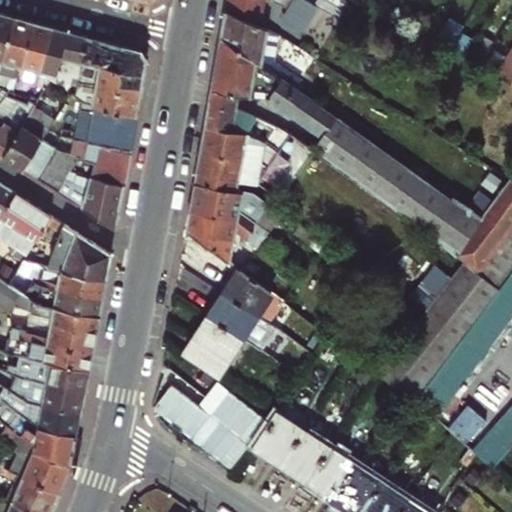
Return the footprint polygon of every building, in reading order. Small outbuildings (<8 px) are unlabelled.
[(226,0),(224,9),(260,27),(264,0),(271,0),(283,7),(287,0),(226,0)] [(260,65),(267,30),(260,27),(224,9),(219,37),(260,65)] [(0,64),(1,60),(13,16),(0,12),(0,64)] [(32,22),(13,16),(1,60),(21,65),(32,22)] [(45,88),(50,81),(50,73),(40,70),(52,27),(32,22),(21,65),(14,93),(16,94),(20,96),(24,82),(45,88)] [(50,73),(50,81),(54,83),(67,92),(70,87),(77,88),(77,84),(79,64),(142,75),(145,59),(140,51),(52,27),(40,70),(50,73)] [(278,36),(267,30),(260,65),(275,76),(281,69),(270,61),(278,36)] [(482,58),(491,43),(476,33),(467,48),(482,58)] [(511,183),(484,219),(453,197),(451,200),(302,95),(275,76),(260,65),(219,37),(209,91),(237,95),(264,99),(276,108),(278,104),(323,136),(314,149),(317,151),(342,170),(368,188),(379,196),(391,205),(401,212),(417,223),(429,233),(441,242),(452,252),(462,260),(450,277),(435,297),(427,307),(420,316),(379,372),(405,392),(416,399),(425,387),(434,374),(443,362),(452,351),(461,338),(471,326),(480,314),(488,302),(498,290),(507,278),(511,271),(511,183)] [(79,64),(77,84),(83,85),(95,87),(139,95),(142,75),(79,64)] [(0,67),(0,74),(7,76),(8,70),(0,67)] [(281,69),(275,76),(302,95),(308,87),(282,68),(281,69)] [(139,95),(95,87),(91,105),(135,115),(139,95)] [(16,94),(6,116),(3,123),(0,121),(0,156),(1,157),(16,134),(38,99),(42,94),(36,90),(30,99),(20,96),(16,94)] [(209,91),(203,125),(243,132),(245,126),(269,142),(274,132),(268,130),(271,124),(235,108),(237,95),(209,91)] [(22,170),(23,169),(40,140),(53,119),(38,111),(43,103),(38,99),(16,134),(1,157),(22,170)] [(91,105),(81,103),(80,110),(93,112),(87,142),(129,149),(135,115),(91,105)] [(195,170),(237,179),(259,183),(266,172),(280,150),(269,142),(245,126),(243,132),(203,125),(195,170)] [(23,169),(39,179),(55,148),(40,140),(23,169)] [(87,142),(83,162),(89,164),(87,177),(123,185),(129,149),(87,142)] [(123,185),(87,177),(84,192),(70,189),(71,186),(62,181),(72,157),(55,148),(39,179),(38,180),(114,228),(123,185)] [(255,194),(241,191),(234,190),(236,184),(237,179),(195,170),(194,177),(188,209),(215,214),(211,233),(232,237),(233,233),(254,248),(266,231),(253,221),(266,203),(255,194)] [(0,184),(0,217),(15,194),(0,184)] [(15,194),(0,217),(0,244),(23,259),(49,215),(15,194)] [(277,211),(266,203),(253,221),(266,231),(280,213),(277,211)] [(215,214),(188,209),(185,228),(211,245),(228,259),(231,242),(232,237),(211,233),(215,214)] [(109,254),(49,215),(23,259),(20,263),(22,264),(26,266),(104,281),(109,254)] [(326,243),(301,224),(295,232),(320,251),(326,243)] [(0,263),(0,278),(9,284),(14,276),(16,273),(0,263)] [(17,272),(41,287),(101,298),(104,281),(26,266),(22,264),(17,272)] [(282,300),(238,268),(222,292),(268,323),(282,300)] [(29,286),(14,276),(9,284),(20,292),(24,294),(29,286)] [(97,317),(38,304),(24,294),(20,292),(9,284),(0,278),(0,306),(10,312),(13,305),(31,312),(27,332),(1,326),(0,330),(0,333),(32,341),(29,356),(34,358),(87,370),(97,317)] [(511,282),(507,278),(498,290),(511,300),(511,282)] [(41,287),(38,304),(97,317),(101,298),(41,287)] [(508,318),(511,312),(511,300),(498,290),(488,302),(508,318)] [(268,323),(222,292),(207,315),(239,336),(261,351),(275,328),(268,323)] [(427,307),(411,294),(404,303),(420,316),(427,307)] [(508,318),(488,302),(480,314),(500,329),(508,318)] [(490,341),(500,329),(480,314),(471,326),(490,341)] [(204,367),(216,374),(239,336),(207,315),(183,353),(204,367)] [(481,354),(490,341),(471,326),(461,338),(481,354)] [(0,349),(23,355),(29,356),(32,341),(0,333),(0,349)] [(481,354),(461,338),(452,351),(471,366),(481,354)] [(313,354),(302,346),(287,369),(298,376),(313,354)] [(452,351),(443,362),(463,377),(471,366),(452,351)] [(31,372),(34,358),(29,356),(23,355),(20,369),(31,372)] [(20,369),(18,377),(83,393),(87,370),(34,358),(31,372),(20,369)] [(463,377),(443,362),(434,374),(453,389),(463,377)] [(207,388),(216,374),(204,367),(201,371),(195,380),(207,388)] [(14,395),(25,403),(79,415),(83,393),(18,377),(11,374),(0,368),(0,382),(1,383),(14,394),(14,395)] [(453,389),(434,374),(425,387),(444,402),(453,389)] [(444,402),(425,387),(416,399),(431,411),(435,414),(444,402)] [(14,394),(7,403),(22,414),(25,403),(14,395),(14,394)] [(37,426),(22,414),(7,403),(2,399),(0,402),(0,417),(7,423),(20,432),(34,443),(33,449),(69,465),(70,463),(75,435),(37,426)] [(79,415),(25,403),(22,414),(37,426),(75,435),(79,415)] [(511,403),(502,413),(511,422),(511,403)] [(273,412),(252,443),(280,460),(301,429),(273,412)] [(511,422),(502,413),(491,425),(511,443),(511,441),(511,422)] [(10,451),(11,448),(20,432),(7,423),(0,435),(8,441),(4,447),(10,451)] [(491,425),(482,435),(502,453),(511,443),(491,425)] [(328,447),(301,429),(280,460),(307,478),(328,447)] [(34,443),(20,432),(11,448),(30,456),(21,476),(58,493),(69,465),(33,449),(34,443)] [(471,447),(477,452),(489,463),(491,465),(502,453),(482,435),(471,447)] [(307,478),(333,495),(355,464),(328,447),(307,478)] [(359,511),(381,481),(355,464),(333,495),(359,511)] [(49,511),(58,493),(21,476),(10,470),(7,469),(0,486),(0,499),(9,503),(10,502),(31,511),(49,511)] [(398,511),(408,498),(381,481),(359,511),(398,511)] [(428,511),(408,498),(398,511),(428,511)] [(0,511),(31,511),(10,502),(9,503),(0,499),(0,511)]
